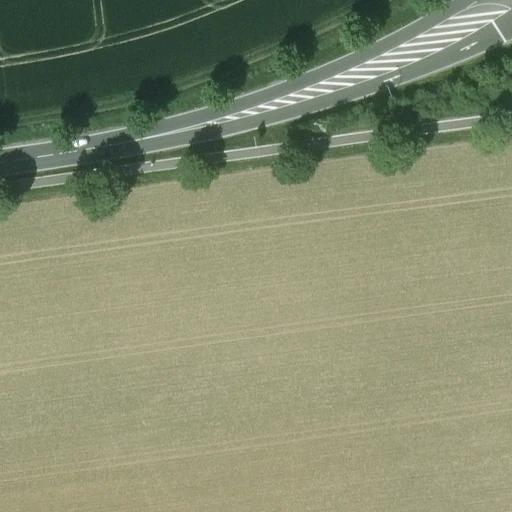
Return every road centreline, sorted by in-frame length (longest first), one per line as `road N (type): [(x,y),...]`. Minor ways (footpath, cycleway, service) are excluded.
road 1 (secondary): [(0,162),(323,92),(433,44),(507,0)]
road 2 (track): [(0,109),(121,92),(237,57),(361,0)]
